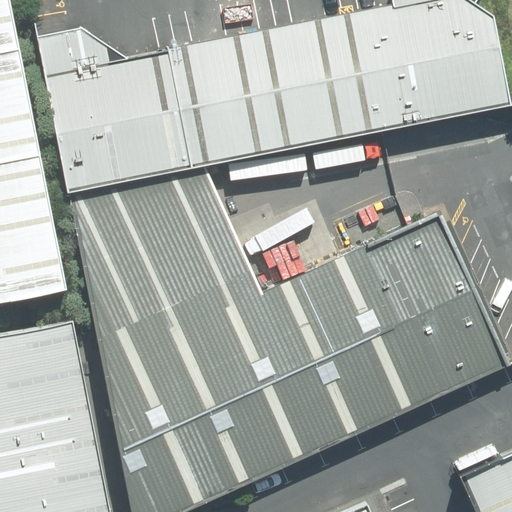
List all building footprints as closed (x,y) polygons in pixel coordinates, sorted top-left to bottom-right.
[(0,0),(0,303),(68,290),(10,0),(0,0)] [(55,49),(81,217),(225,186),(511,124),(511,25),(477,6),(136,62),(101,44),(55,49)] [(103,325),(135,511),(227,511),(511,379),(511,357),(453,228),(277,298),(225,186),(81,217),(103,325)] [(0,511),(111,511),(73,320),(0,334),(0,511)] [(511,511),(511,471),(473,489),(483,511),(511,511)]
